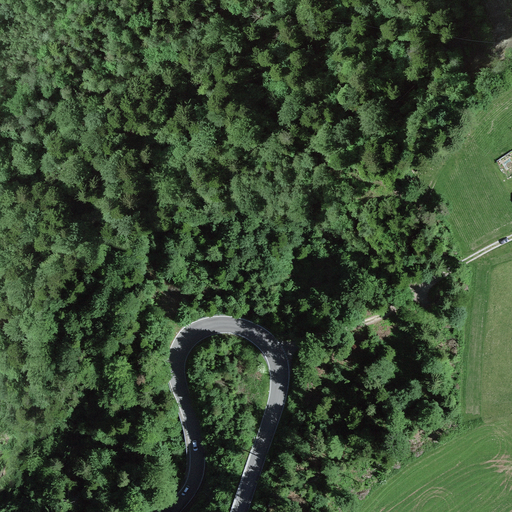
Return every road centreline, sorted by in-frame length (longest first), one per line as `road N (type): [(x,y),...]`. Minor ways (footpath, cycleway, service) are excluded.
road 1 (secondary): [(171,511),(198,459),(177,354),(190,335),(222,324),(256,332),(280,370),(239,511)]
road 2 (track): [(274,351),(379,319),(511,238)]
road 3 (track): [(401,305),(423,206),(442,166),(511,88)]
